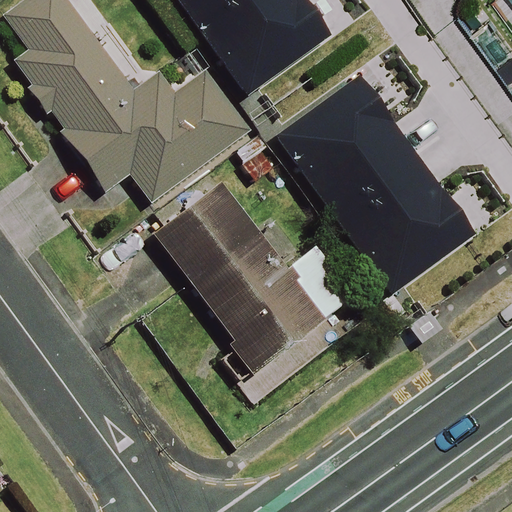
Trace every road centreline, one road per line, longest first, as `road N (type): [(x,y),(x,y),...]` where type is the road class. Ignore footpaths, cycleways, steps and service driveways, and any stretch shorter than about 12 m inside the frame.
road 1 (residential): [(157,511),(0,295)]
road 2 (tertiary): [(329,511),(511,380)]
